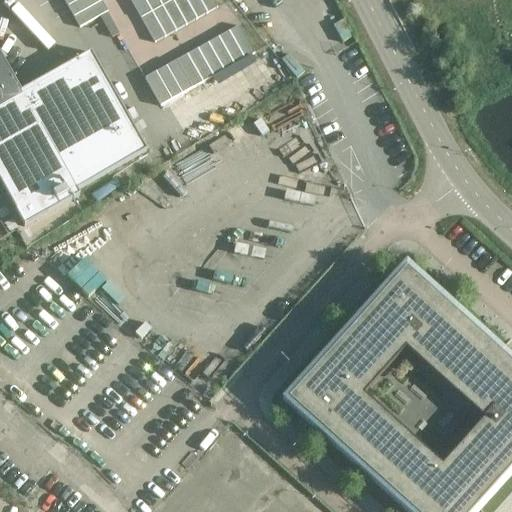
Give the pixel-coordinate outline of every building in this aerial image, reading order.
[(81,0),(68,8),(74,18),(101,3),(99,0),(81,0)] [(143,0),(129,0),(140,19),(150,13),(143,0)] [(156,0),(143,0),(150,13),(161,7),(156,0)] [(184,0),(174,0),(172,2),(185,26),(196,20),(184,0)] [(198,0),(184,0),(196,20),(206,14),(198,0)] [(212,0),(198,0),(206,14),(217,8),(212,0)] [(172,2),(161,7),(175,32),(185,26),(172,2)] [(74,18),(79,29),(107,14),(101,3),(74,18)] [(161,7),(150,13),(164,38),(175,32),(161,7)] [(150,13),(140,19),(154,44),(164,38),(150,13)] [(239,26),(228,32),(243,60),(254,54),(239,26)] [(228,32),(217,38),(233,66),(243,60),(228,32)] [(217,38),(207,44),(222,72),(233,66),(217,38)] [(207,44),(196,50),(212,78),(222,72),(207,44)] [(196,50),(186,56),(201,84),(212,78),(196,50)] [(93,53),(22,93),(77,191),(148,151),(93,53)] [(0,181),(25,226),(79,196),(77,191),(22,93),(0,54),(0,181)] [(186,56),(175,62),(191,89),(201,84),(186,56)] [(175,62),(165,68),(180,95),(191,89),(175,62)] [(165,68),(154,73),(170,101),(180,95),(165,68)] [(154,73),(144,79),(159,107),(170,101),(154,73)] [(238,122),(196,146),(206,162),(247,138),(238,122)] [(511,367),(405,271),(288,402),(410,511),(472,511),(511,468),(511,367)]
